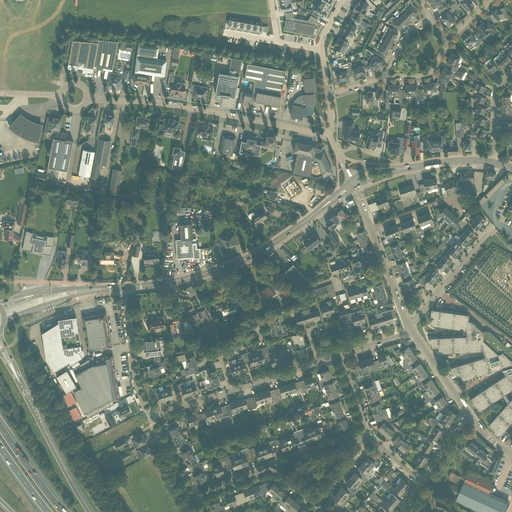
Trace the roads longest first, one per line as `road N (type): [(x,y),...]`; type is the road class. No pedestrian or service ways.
road 1 (residential): [(329,138),(169,103),(87,100)]
road 2 (secondary): [(122,287),(234,264),(318,210)]
road 3 (motorway): [(88,511),(18,384)]
road 4 (residential): [(122,287),(136,386),(149,416)]
road 5 (residential): [(409,327),(491,231)]
